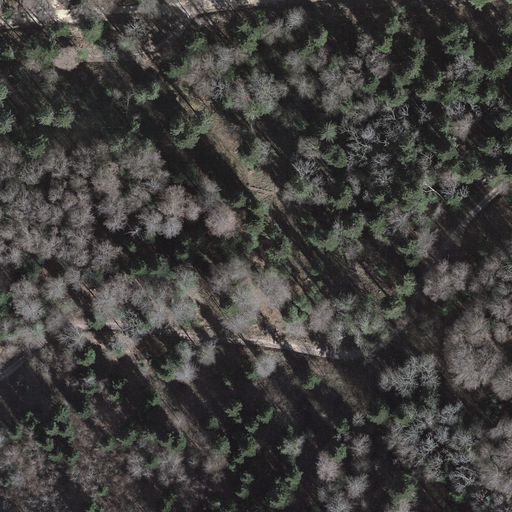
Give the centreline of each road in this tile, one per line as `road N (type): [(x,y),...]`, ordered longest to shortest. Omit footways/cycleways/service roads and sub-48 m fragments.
road 1 (track): [(511,178),(438,252),(400,326),(368,349),(338,353),(96,322),(44,336),(0,374)]
road 2 (track): [(0,26),(289,0)]
road 3 (track): [(188,9),(174,35),(149,51),(0,56)]
